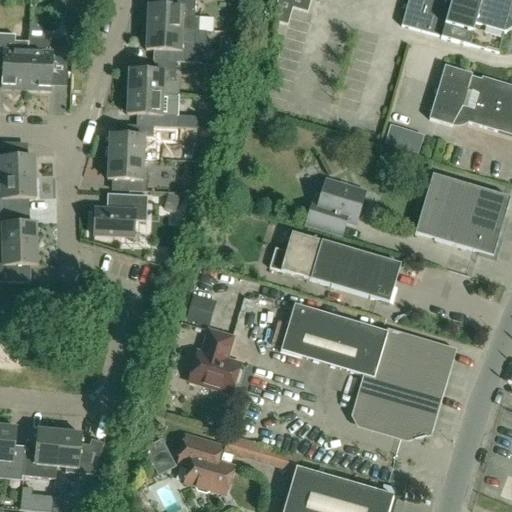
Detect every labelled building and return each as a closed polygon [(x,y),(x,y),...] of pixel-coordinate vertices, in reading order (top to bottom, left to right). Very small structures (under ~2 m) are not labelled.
[(195,18),(195,0),(173,0),(173,9),(148,8),(147,30),(196,32),(199,32),(200,19),(195,18)] [(308,14),(312,0),(311,0),(278,0),(272,22),(288,27),(293,10),(308,14)] [(464,0),(451,0),(451,3),(439,0),(409,0),(401,28),(441,39),(441,40),(469,48),(469,47),(499,55),(504,35),(511,31),(511,27),(508,21),(511,8),(511,0),(469,0),(469,1),(464,0)] [(171,53),(171,64),(176,64),(194,65),(196,32),(147,30),(146,52),(171,53)] [(26,91),(29,39),(28,39),(28,43),(16,43),(16,35),(0,34),(0,65),(1,66),(3,68),(2,90),(26,91)] [(65,41),(52,40),(29,39),(26,91),(50,92),(51,70),(53,68),(63,69),(65,41)] [(176,83),(176,64),(171,64),(154,63),(154,74),(129,72),(128,94),(180,97),(180,87),(176,83)] [(445,68),(429,121),(452,128),(457,118),(469,121),(468,125),(511,137),(511,87),(482,79),(481,81),(472,78),(472,76),(445,68)] [(128,94),(128,96),(122,98),(121,112),(127,114),(127,116),(155,118),(154,128),(135,127),(135,128),(171,129),(178,130),(180,97),(128,94)] [(200,130),(208,131),(209,120),(201,120),(200,130)] [(171,137),(171,129),(135,128),(135,138),(110,137),(109,159),(144,161),(144,153),(149,149),(156,149),(157,139),(159,137),(171,137)] [(0,159),(0,175),(0,181),(35,180),(35,159),(0,159)] [(129,193),(147,194),(148,173),(143,168),(144,161),(109,159),(108,181),(127,182),(129,185),(129,193)] [(493,259),(511,200),(432,177),(414,236),(493,259)] [(35,180),(0,181),(0,180),(0,213),(8,213),(8,201),(36,201),(35,180)] [(315,198),(306,227),(332,234),(335,224),(339,222),(355,226),(365,195),(349,190),(347,187),(340,185),(337,186),(326,183),(322,197),(319,196),(315,198)] [(120,212),(95,211),(94,237),(133,239),(134,223),(146,224),(148,198),(121,197),(120,212)] [(175,212),(179,202),(169,199),(165,209),(175,212)] [(0,246),(37,246),(36,225),(9,226),(8,213),(0,213),(0,246)] [(269,270),(280,273),(389,306),(401,267),(292,235),(286,253),(275,250),(269,270)] [(38,267),(37,246),(0,246),(0,284),(7,284),(7,268),(38,267)] [(217,303),(193,296),(185,323),(209,330),(217,303)] [(281,353),(363,378),(366,379),(355,418),(359,426),(401,439),(428,433),(450,361),(445,352),(387,334),(294,307),(281,353)] [(232,340),(209,333),(202,355),(198,354),(189,383),(232,396),(240,367),(223,362),(226,352),(228,353),(232,340)] [(16,430),(0,428),(0,480),(22,483),(23,478),(25,456),(14,455),(16,430)] [(35,457),(25,456),(23,478),(55,481),(56,469),(60,434),(38,432),(35,457)] [(82,436),(60,434),(56,469),(65,470),(65,474),(94,477),(103,445),(91,441),(89,449),(80,449),(82,436)] [(228,436),(223,454),(294,475),(299,457),(228,436)] [(206,495),(210,493),(225,497),(233,470),(217,465),(221,448),(186,438),(178,466),(189,469),(184,486),(196,489),(198,492),(206,495)] [(162,442),(145,450),(151,462),(168,454),(162,442)] [(283,511),(388,511),(393,498),(296,470),(283,511)] [(20,511),(23,511),(29,511),(31,497),(32,491),(22,490),(20,511)] [(52,511),(64,511),(65,502),(54,501),(52,511)]
